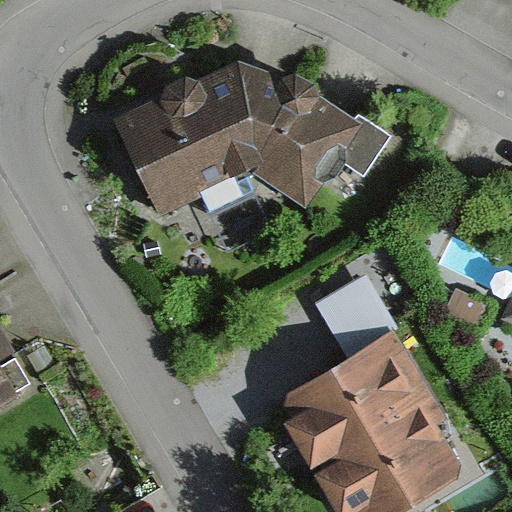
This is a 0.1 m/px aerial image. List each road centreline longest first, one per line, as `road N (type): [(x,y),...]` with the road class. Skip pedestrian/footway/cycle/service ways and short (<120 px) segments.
road 1 (residential): [(99,0),(40,49),(19,87),(17,145),(48,215),(227,511)]
road 2 (residential): [(511,91),(320,0)]
